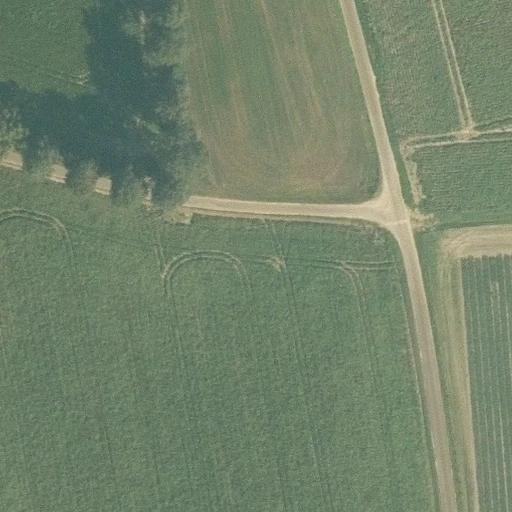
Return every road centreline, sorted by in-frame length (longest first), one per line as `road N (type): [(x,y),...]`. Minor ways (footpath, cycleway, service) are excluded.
road 1 (unclassified): [(398,226),(192,208),(0,152)]
road 2 (unclassified): [(446,511),(398,226)]
road 3 (unclassified): [(398,226),(340,0)]
